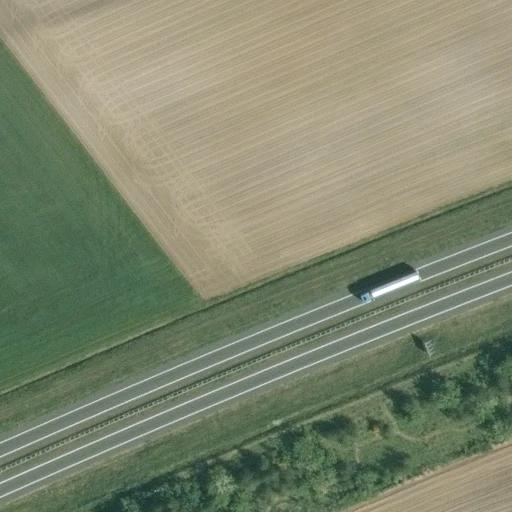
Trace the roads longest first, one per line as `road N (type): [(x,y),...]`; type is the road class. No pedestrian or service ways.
road 1 (trunk): [(0,493),(511,281)]
road 2 (trunk): [(511,243),(0,453)]
